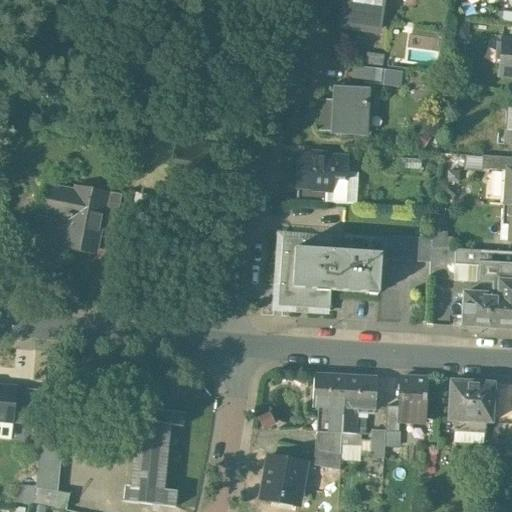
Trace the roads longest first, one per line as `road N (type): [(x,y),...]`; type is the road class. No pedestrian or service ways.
road 1 (residential): [(237,349),(260,179),(314,0)]
road 2 (residential): [(237,349),(511,364)]
road 3 (residential): [(237,349),(0,319)]
road 4 (residential): [(215,511),(237,349)]
